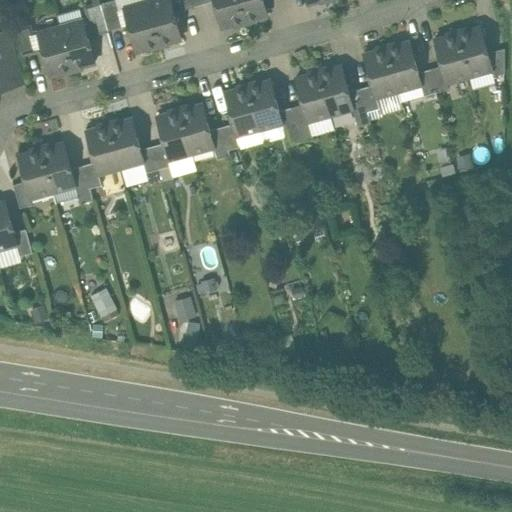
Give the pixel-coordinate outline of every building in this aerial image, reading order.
[(116,0),(110,0),(101,3),(109,30),(123,26),(116,0)] [(171,0),(152,0),(147,1),(159,44),(182,37),(171,0)] [(192,0),(178,0),(181,9),(194,6),(192,0)] [(214,0),(222,26),(245,20),(239,0),(214,0)] [(264,0),(239,0),(245,20),(268,13),(264,0)] [(147,1),(124,8),(136,50),(159,44),(147,1)] [(109,30),(101,3),(87,7),(89,17),(84,19),(89,35),(109,30)] [(84,19),(61,25),(73,68),(96,61),(89,35),(84,19)] [(61,25),(38,32),(50,74),(73,68),(61,25)] [(481,26),(458,32),(469,75),(492,69),(492,68),(488,52),(481,26)] [(30,27),(16,30),(23,53),(36,50),(30,27)] [(458,32),(434,39),(442,65),(446,81),(447,81),(469,75),(458,32)] [(9,41),(0,43),(0,46),(7,70),(17,68),(17,69),(19,68),(11,40),(9,40),(9,41)] [(419,72),(410,41),(387,47),(399,89),(421,83),(422,83),(419,72)] [(0,81),(9,79),(7,70),(0,46),(0,81)] [(387,47),(364,53),(372,84),(375,96),(377,95),(399,89),(387,47)] [(505,47),(488,52),(492,68),(492,69),(494,75),(505,72),(505,47)] [(349,91),(342,65),(319,71),(331,113),(353,107),(354,107),(349,91)] [(442,65),(430,68),(437,91),(449,88),(447,81),(446,81),(442,65)] [(437,91),(430,68),(419,72),(422,83),(421,83),(424,95),(437,91)] [(331,113),(319,71),(296,77),(303,103),(308,120),(308,119),(331,113)] [(271,79),(248,85),(260,128),(282,122),(283,121),(280,110),(271,79)] [(372,84),(361,87),(367,111),(368,111),(380,107),(377,95),(375,96),(372,84)] [(248,85),(225,92),(234,123),(237,134),(238,134),(260,128),(248,85)] [(361,87),(349,91),(354,107),(353,107),(358,126),(371,122),(368,111),(367,111),(361,87)] [(203,103),(180,109),(192,152),(214,146),(215,145),(211,129),(203,103)] [(303,103),(291,107),(301,141),(314,138),(308,119),(308,120),(303,103)] [(291,107),(280,110),(283,121),(282,122),(289,145),(301,141),(291,107)] [(180,109),(157,116),(164,142),(169,158),(170,158),(192,152),(180,109)] [(133,117),(109,124),(121,166),(143,160),(144,160),(141,148),(133,117)] [(234,123),(222,126),(228,149),(229,149),(241,145),(238,134),(237,134),(234,123)] [(109,124),(86,130),(95,161),(98,173),(99,172),(121,166),(109,124)] [(222,126),(211,129),(215,145),(214,146),(218,158),(231,155),(229,149),(228,149),(222,126)] [(65,141),(41,148),(53,190),(75,184),(76,184),(72,167),(65,141)] [(164,142),(153,145),(159,168),(172,165),(170,158),(169,158),(164,142)] [(153,145),(141,148),(144,160),(143,160),(147,172),(159,168),(153,145)] [(41,148),(18,154),(26,180),(30,197),(31,196),(53,190),(41,148)] [(95,161),(83,164),(90,187),(102,184),(99,172),(98,173),(95,161)] [(90,187),(83,164),(72,167),(76,184),(75,184),(80,202),(93,199),(90,187)] [(26,180),(14,183),(20,207),(33,203),(31,196),(30,197),(26,180)] [(6,200),(0,201),(0,247),(17,243),(18,242),(15,231),(6,200)] [(26,228),(15,231),(18,242),(17,243),(20,255),(33,251),(26,228)] [(215,276),(196,280),(198,291),(217,287),(215,276)] [(103,319),(119,311),(106,285),(90,293),(103,319)]
